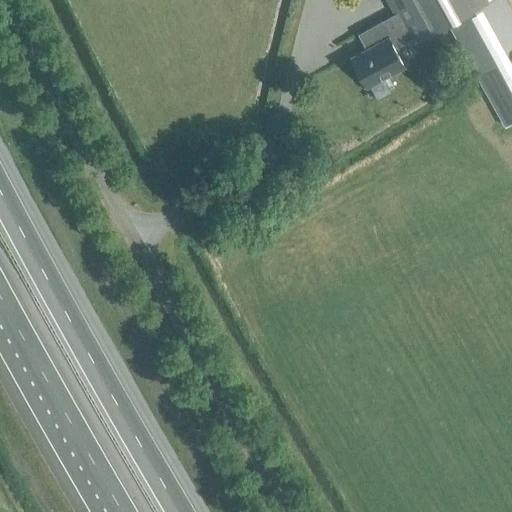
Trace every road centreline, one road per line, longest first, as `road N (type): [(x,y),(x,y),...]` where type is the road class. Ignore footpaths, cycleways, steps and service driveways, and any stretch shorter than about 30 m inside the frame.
road 1 (unclassified): [(279,511),(0,0)]
road 2 (motorway): [(177,511),(0,202)]
road 3 (motorway): [(0,296),(122,511)]
